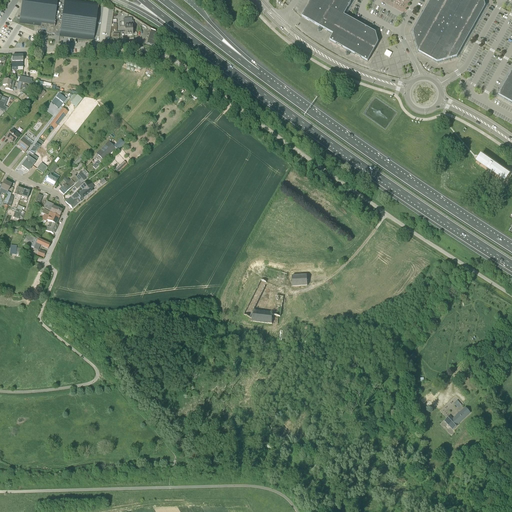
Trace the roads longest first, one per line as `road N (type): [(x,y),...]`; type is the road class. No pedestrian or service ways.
road 1 (unclassified): [(511,295),(173,60),(111,44),(0,51)]
road 2 (trunk): [(170,22),(511,264)]
road 3 (trunk): [(511,249),(247,65)]
road 4 (tertiary): [(407,87),(314,53),(258,0)]
road 5 (residential): [(42,269),(66,209),(59,197),(0,165)]
